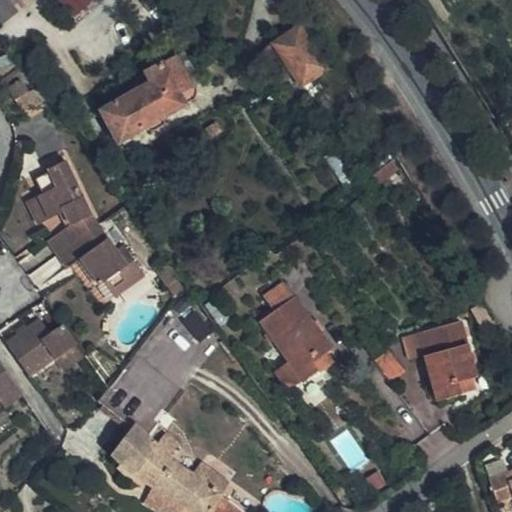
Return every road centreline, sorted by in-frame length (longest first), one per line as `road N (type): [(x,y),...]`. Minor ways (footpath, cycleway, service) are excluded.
road 1 (tertiary): [(365,0),(511,226)]
road 2 (residential): [(511,417),(377,511)]
